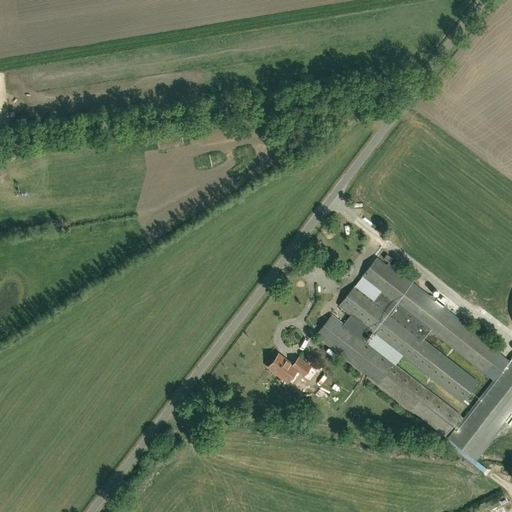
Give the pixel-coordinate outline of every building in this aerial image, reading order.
[(357,217),(353,222),(367,231),(370,226),(357,217)] [(372,228),(368,233),(380,244),(385,239),(372,228)] [(382,258),(388,263),(391,259),(386,254),(382,258)] [(430,331),(483,372),(497,354),(375,258),(361,276),(384,295),(377,305),(353,286),(338,306),(349,315),(342,324),(330,315),(315,335),(443,436),(459,416),(362,340),(370,331),(460,402),(476,383),(475,382),(477,380),(424,339),(430,331)] [(291,365),(277,354),(267,367),(286,382),(295,371),(301,376),(299,378),(306,384),(316,372),(297,358),(291,365)] [(511,355),(494,379),(446,439),(472,459),(511,408),(511,355)] [(502,511),(504,511),(511,509),(511,502),(501,506),(502,511)]
